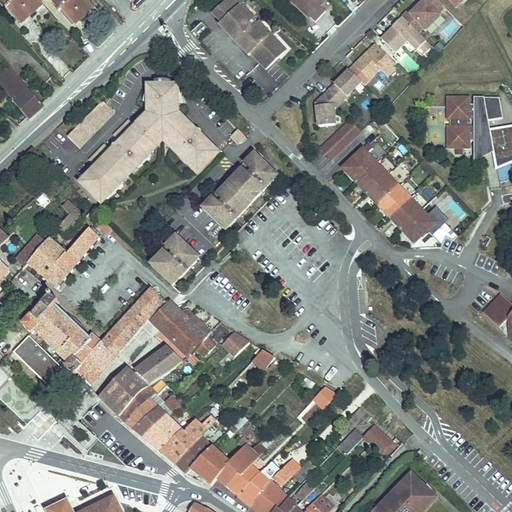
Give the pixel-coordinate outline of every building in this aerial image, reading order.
[(20,24),(35,11),(33,8),(40,2),(38,0),(2,0),(8,6),(6,8),(20,24)] [(59,12),(63,9),(76,24),(88,13),(85,10),(92,4),(88,0),(53,0),(53,1),(60,9),(58,11),(59,12)] [(251,53),(266,69),(286,51),(259,22),(256,25),(251,20),(254,17),(238,0),(229,0),(214,14),(223,24),(235,37),(238,35),(242,38),(239,41),(251,53)] [(321,0),(290,0),(315,22),(325,12),(319,7),(317,5),(321,0)] [(420,0),(402,18),(405,20),(425,0),(420,0)] [(425,0),(405,20),(418,34),(424,29),(426,31),(441,16),(439,13),(445,8),(437,0),(425,0)] [(33,8),(35,11),(42,5),(40,2),(33,8)] [(85,10),(88,13),(95,7),(92,4),(85,10)] [(59,12),(72,27),(76,24),(63,9),(59,12)] [(394,27),(381,39),(396,54),(408,42),(417,52),(420,49),(426,54),(432,48),(418,34),(405,20),(403,18),(396,25),(398,26),(395,29),(394,27)] [(235,37),(223,24),(220,26),(233,39),(235,37)] [(251,53),(239,41),(237,43),(249,56),(251,53)] [(435,49),(439,53),(444,48),(440,44),(435,49)] [(376,45),(349,71),(361,83),(364,86),(380,70),(388,78),(399,67),(376,45)] [(0,73),(0,81),(13,71),(9,67),(0,73)] [(0,81),(0,83),(27,118),(29,120),(44,107),(13,71),(0,81)] [(330,91),(341,103),(361,83),(349,71),(330,91)] [(96,170),(83,184),(100,201),(106,199),(111,196),(111,190),(118,183),(122,183),(122,182),(137,167),(138,166),(138,163),(146,154),(150,154),(150,153),(158,145),(154,141),(157,138),(171,138),(174,141),(170,145),(178,153),(179,154),(182,154),(190,162),(190,167),(193,169),(200,171),(217,154),(203,140),(201,142),(199,139),(201,136),(202,135),(202,133),(201,132),(199,131),(197,131),(194,134),(192,133),(194,131),(190,127),(188,129),(187,128),(189,126),(178,116),(178,102),(178,90),(178,89),(171,89),(171,81),(164,80),(158,81),(155,82),(155,89),(148,89),(148,91),(149,103),(149,116),(138,127),(140,129),(139,130),(129,120),(114,136),(123,145),(121,148),(117,145),(115,145),(113,146),(113,147),(112,149),(113,151),(116,153),(114,154),(105,145),(90,161),(99,170),(98,171),(96,170)] [(330,91),(316,104),(319,127),(335,125),(333,108),(336,108),(341,103),(330,91)] [(503,118),(499,98),(474,98),(474,105),(469,105),(469,98),(448,98),(450,120),(450,127),(453,149),(470,149),(470,142),(475,142),(475,149),(493,149),(496,160),(511,157),(511,127),(490,131),(488,121),(503,118)] [(68,137),(80,149),(95,133),(92,129),(95,126),(99,129),(114,113),(103,102),(68,137)] [(344,127),(354,138),(360,132),(350,122),(344,127)] [(338,133),(349,144),(354,138),(344,127),(338,133)] [(238,130),(233,135),(240,142),(245,137),(238,130)] [(333,138),(343,149),(349,144),(338,133),(333,138)] [(231,137),(238,144),(240,142),(233,135),(231,137)] [(327,144),(337,154),(343,149),(333,138),(327,144)] [(321,149),(331,160),(337,154),(327,144),(321,149)] [(344,169),(357,183),(377,164),(367,154),(373,149),(369,145),(344,169)] [(29,167),(41,157),(34,149),(22,160),(29,167)] [(475,149),(475,163),(494,153),(493,149),(475,149)] [(146,154),(138,163),(138,166),(137,167),(139,168),(141,166),(146,162),(150,157),(151,154),(150,153),(150,154),(146,154)] [(190,162),(182,154),(179,154),(178,153),(177,154),(179,157),(182,161),(186,165),(190,167),(190,162)] [(222,228),(240,209),(243,213),(252,204),(260,195),(257,192),(274,173),(255,155),(243,167),(251,174),(248,176),(241,169),(240,169),(239,170),(241,171),(219,195),(217,193),(216,194),(217,195),(224,202),(222,204),(214,197),(203,209),(222,228)] [(357,183),(368,194),(388,175),(377,164),(357,183)] [(241,169),(248,176),(251,174),(243,167),(241,169)] [(257,192),(260,195),(278,177),(274,173),(257,192)] [(368,194),(379,206),(399,187),(388,175),(368,194)] [(118,183),(111,190),(111,196),(113,195),(119,190),(122,186),(123,183),(122,182),(122,183),(118,183)] [(379,206),(390,218),(410,199),(399,187),(379,206)] [(214,197),(222,204),(224,202),(217,195),(214,197)] [(390,218),(402,229),(421,210),(410,199),(390,218)] [(58,230),(65,235),(82,215),(67,202),(62,207),(70,216),(58,230)] [(222,228),(226,231),(243,213),(240,209),(222,228)] [(402,229),(415,243),(428,231),(435,238),(436,237),(440,241),(445,237),(441,233),(447,227),(436,216),(432,221),(421,210),(402,229)] [(96,224),(107,236),(113,230),(101,218),(96,224)] [(28,265),(57,290),(100,239),(90,229),(68,255),(49,239),(46,243),(28,265)] [(0,230),(0,248),(9,240),(0,230)] [(16,261),(25,268),(28,265),(46,243),(38,236),(16,261)] [(151,265),(173,286),(182,277),(178,274),(196,255),(176,237),(165,249),(172,256),(170,258),(163,251),(162,250),(161,252),(163,253),(151,265)] [(163,251),(170,258),(172,256),(165,249),(163,251)] [(178,274),(182,277),(199,259),(196,255),(178,274)] [(0,281),(10,271),(1,263),(0,263),(0,281)] [(397,290),(401,287),(395,281),(392,285),(397,290)] [(102,343),(116,357),(148,319),(151,322),(168,305),(151,288),(102,343)] [(51,296),(23,326),(32,334),(35,331),(69,365),(66,367),(75,375),(77,373),(102,343),(93,335),(89,339),(55,306),(59,302),(51,296)] [(485,314),(500,328),(509,318),(511,321),(511,324),(511,326),(511,337),(511,308),(501,298),(485,314)] [(155,326),(159,331),(179,310),(174,306),(171,302),(168,305),(151,322),(155,326)] [(188,310),(181,312),(207,337),(212,332),(189,309),(188,310)] [(195,352),(197,350),(207,338),(207,337),(181,312),(179,310),(159,331),(189,359),(195,352)] [(223,346),(235,358),(250,343),(234,333),(223,346)] [(14,353),(48,386),(64,370),(29,337),(14,353)] [(199,352),(205,357),(216,346),(207,338),(197,350),(199,352)] [(116,357),(102,343),(77,373),(91,387),(116,357)] [(170,374),(183,363),(167,347),(135,371),(138,374),(134,376),(148,388),(161,379),(170,374)] [(253,362),(263,372),(276,359),(263,351),(253,362)] [(100,398),(120,418),(142,392),(148,388),(134,376),(127,369),(100,398)] [(168,385),(161,379),(148,388),(142,392),(120,418),(126,423),(156,394),(158,396),(168,385)] [(126,423),(135,430),(165,403),(156,394),(126,423)] [(135,430),(144,438),(167,417),(170,420),(183,407),(178,402),(172,396),(165,403),(135,430)] [(178,402),(183,407),(186,404),(181,399),(178,402)] [(350,419),(355,425),(359,421),(366,414),(360,409),(350,419)] [(359,421),(363,425),(365,422),(367,423),(371,419),(366,414),(359,421)] [(160,452),(176,464),(201,437),(217,421),(211,416),(201,426),(196,421),(184,433),(182,432),(160,452)] [(233,426),(238,430),(248,420),(243,416),(233,426)] [(144,438),(160,452),(182,432),(170,420),(167,417),(144,438)] [(226,433),(231,438),(238,430),(233,426),(226,433)] [(363,438),(371,445),(383,434),(374,426),(363,438)] [(340,447),(347,455),(363,439),(355,431),(340,447)] [(371,445),(383,454),(393,443),(383,434),(371,445)] [(186,474),(187,475),(191,471),(190,470),(212,448),(201,437),(176,464),(184,472),(186,470),(188,472),(186,474)] [(244,448),(230,463),(213,447),(212,448),(190,470),(191,471),(212,487),(217,480),(227,487),(239,475),(241,477),(251,467),(261,457),(260,457),(252,449),(248,445),(250,442),(245,437),(238,443),(244,448)] [(383,454),(387,458),(397,446),(393,443),(383,454)] [(252,449),(260,457),(266,450),(260,444),(252,449)] [(417,455),(424,461),(427,457),(420,451),(417,455)] [(286,467),(294,475),(300,469),(292,460),(286,467)] [(294,476),(301,482),(314,469),(307,463),(294,476)] [(227,487),(235,494),(236,492),(240,495),(259,474),(251,467),(241,477),(239,475),(227,487)] [(283,487),(292,477),(294,475),(286,467),(274,479),(283,487)] [(239,497),(251,507),(269,483),(270,482),(274,479),(264,470),(259,474),(240,495),(239,497)] [(423,511),(436,498),(411,475),(376,511),(423,511)] [(251,507),(256,511),(262,511),(279,491),(270,482),(269,483),(251,507)] [(297,495),(303,501),(315,490),(307,482),(297,495)] [(262,511),(273,511),(277,508),(280,510),(288,500),(279,491),(262,511)] [(306,511),(329,511),(334,508),(321,496),(307,510),(307,511),(306,511)] [(120,511),(114,499),(87,511),(73,511),(68,502),(47,511),(46,511),(120,511)] [(273,511),(292,511),(296,508),(291,503),(288,500),(280,510),(277,508),(273,511)]
